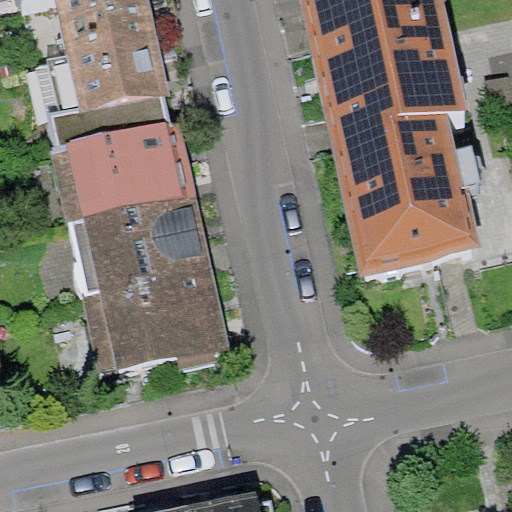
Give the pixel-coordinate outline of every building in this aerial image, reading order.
[(55,0),(57,9),(97,0),(55,0)] [(70,65),(151,47),(142,4),(140,0),(97,0),(57,9),(70,65)] [(303,0),(308,20),(400,0),(303,0)] [(434,0),(400,0),(308,20),(316,57),(338,156),(462,128),(434,0)] [(70,65),(83,123),(50,131),(57,161),(167,137),(161,107),(164,106),(153,57),(151,47),(70,65)] [(443,135),(463,131),(462,128),(338,156),(365,281),(377,279),(384,283),(391,282),(399,280),(403,273),(471,258),(459,207),(478,202),(470,168),(452,172),(443,135)] [(167,137),(57,161),(52,162),(61,200),(79,196),(86,230),(187,208),(174,150),(171,136),(167,137)] [(86,230),(68,234),(77,273),(74,273),(73,281),(74,289),(77,297),(81,303),(83,303),(84,307),(85,306),(203,280),(202,279),(203,272),(203,263),(200,252),(195,245),(190,223),(187,208),(86,230)] [(177,365),(179,375),(214,367),(212,357),(219,356),(207,298),(203,280),(85,306),(84,307),(93,344),(111,341),(119,378),(177,365)]
